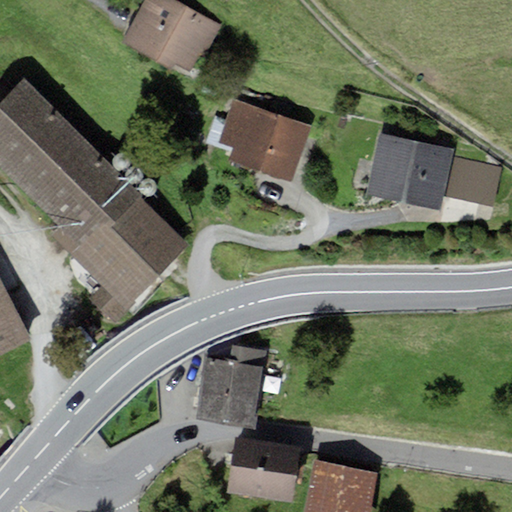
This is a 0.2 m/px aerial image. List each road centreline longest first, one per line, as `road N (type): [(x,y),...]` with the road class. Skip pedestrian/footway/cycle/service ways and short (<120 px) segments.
road 1 (primary): [(511,288),(302,294),(220,314),(119,369),(33,461)]
road 2 (residential): [(511,468),(237,429),(159,445),(104,487)]
road 3 (track): [(307,0),(351,47),(511,161)]
